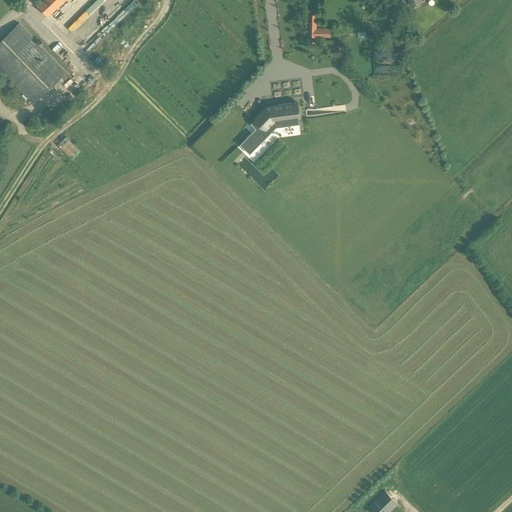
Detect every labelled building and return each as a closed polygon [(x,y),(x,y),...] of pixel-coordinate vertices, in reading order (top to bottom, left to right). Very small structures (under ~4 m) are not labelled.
[(43,0),(37,6),(47,17),(64,0),(43,0)] [(73,31),(104,0),(85,0),(79,6),(78,6),(63,21),(73,31)] [(33,103),(65,71),(19,23),(0,40),(0,69),(23,94),(21,95),(25,100),(27,98),(33,103)] [(314,37),(330,37),(331,28),(314,28),(314,37)] [(266,106),(264,108),(256,116),(257,117),(251,124),(255,128),(239,144),(240,145),(241,144),(249,153),(271,131),(271,132),(272,131),(268,126),(273,121),(274,121),(285,119),(286,123),(298,122),(298,124),(299,124),(298,118),(299,118),(297,102),(278,105),(266,106)] [(372,511),(388,511),(397,503),(385,490),(368,507),(372,511)]
